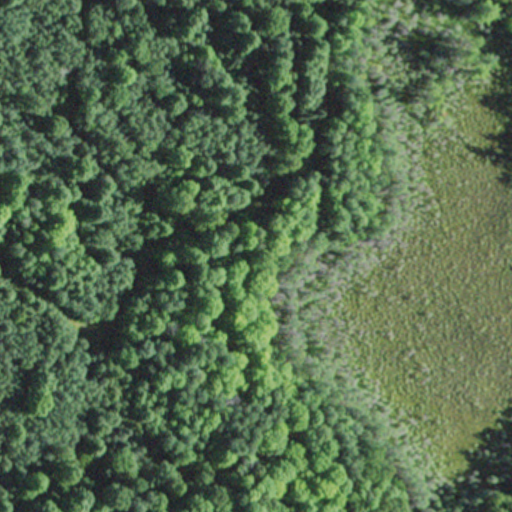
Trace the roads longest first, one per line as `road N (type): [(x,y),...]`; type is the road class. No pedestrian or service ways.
road 1 (residential): [(77,357),(120,255),(231,178),(353,150),(354,0)]
road 2 (residential): [(0,265),(117,401),(157,511)]
